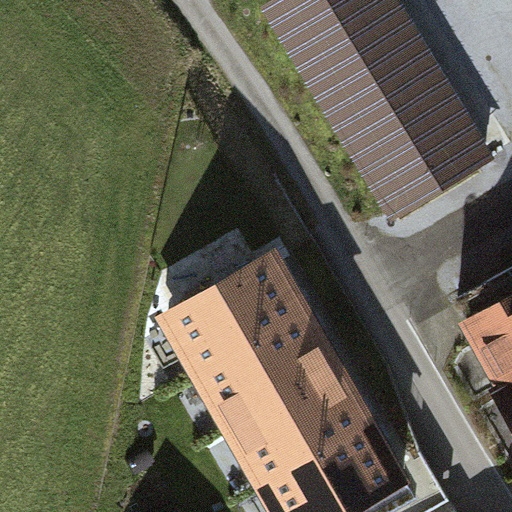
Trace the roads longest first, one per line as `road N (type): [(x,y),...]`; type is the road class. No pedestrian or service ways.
road 1 (residential): [(511,499),(240,48),(203,0)]
road 2 (unknown): [(391,298),(511,240)]
